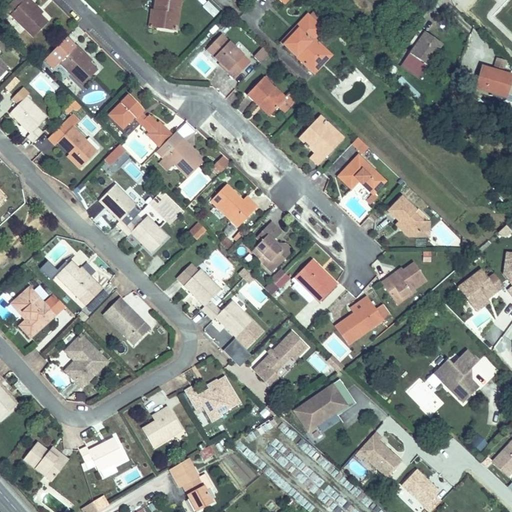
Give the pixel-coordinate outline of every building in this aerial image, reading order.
[(13,12),(23,2),(21,0),(13,0),(7,7),(13,12)] [(32,5),(34,3),(30,0),(24,0),(23,2),(13,12),(10,15),(33,38),(49,22),(41,14),(32,5)] [(159,11),(157,29),(176,32),(180,0),(155,0),(154,10),(159,11)] [(209,0),(202,6),(213,18),(219,12),(209,0)] [(32,5),(41,14),(43,12),(34,3),(32,5)] [(154,10),(151,10),(149,28),(157,29),(159,11),(154,10)] [(313,13),(309,17),(321,28),(324,24),(313,13)] [(307,15),(298,25),(301,27),(284,45),(309,68),(318,58),(314,54),(322,46),(314,39),(323,30),(307,15)] [(281,43),(284,45),(301,27),(298,25),(281,43)] [(442,45),(420,29),(409,44),(414,47),(401,66),(418,78),(442,45)] [(244,56),(221,35),(207,50),(220,63),(229,71),(228,73),(234,79),(246,66),(240,60),(244,56)] [(81,54),(83,52),(77,45),(75,47),(66,39),(45,61),(54,70),(59,64),(82,86),(98,70),(90,63),(81,54)] [(318,58),(309,68),(314,74),(331,56),(322,46),(314,54),(318,58)] [(260,63),(269,54),(263,47),(253,55),(260,63)] [(83,52),(81,54),(90,63),(92,61),(83,52)] [(250,62),(244,56),(240,60),(246,66),(250,62)] [(506,61),(497,58),(493,71),(503,73),(506,61)] [(0,61),(0,77),(8,69),(0,61)] [(218,64),(228,73),(229,71),(220,63),(218,64)] [(493,71),(483,67),(476,88),(491,93),(490,96),(505,100),(511,102),(511,77),(511,78),(511,76),(511,75),(503,73),(493,71)] [(266,76),(264,78),(271,85),(273,83),(266,76)] [(424,99),(401,77),(397,82),(420,103),(424,99)] [(8,91),(18,81),(15,78),(5,88),(8,91)] [(264,78),(263,78),(247,95),(258,106),(261,103),(272,114),(278,107),(284,113),(298,98),(291,92),(286,98),(275,87),(274,88),(271,85),(264,78)] [(135,119),(141,113),(143,111),(128,96),(109,116),(123,129),(134,117),(135,119)] [(27,137),(33,143),(43,133),(37,128),(47,118),(26,97),(10,114),(30,134),(27,137)] [(75,101),(70,106),(74,110),(77,110),(80,107),(75,101)] [(269,117),(272,114),(261,103),(258,106),(269,117)] [(145,118),(141,113),(135,119),(140,123),(145,118)] [(58,143),(82,167),(97,152),(73,128),(79,121),(73,114),(48,139),(55,146),(58,143)] [(145,118),(140,123),(149,133),(147,135),(160,148),(171,136),(158,123),(157,125),(147,116),(145,118)] [(320,116),(312,124),(319,131),(327,123),(320,116)] [(344,138),(327,123),(319,131),(312,124),(299,139),(305,144),(304,146),(307,149),(308,147),(311,150),(315,145),(327,156),(344,138)] [(189,145),(176,132),(171,136),(160,148),(156,152),(164,159),(166,157),(173,164),(187,178),(203,163),(196,156),(187,147),(189,145)] [(368,148),(357,138),(352,144),(363,154),(368,148)] [(187,147),(196,156),(198,154),(189,145),(187,147)] [(318,166),(327,156),(315,145),(311,150),(315,153),(310,158),(318,166)] [(123,153),(117,147),(104,160),(110,166),(123,153)] [(70,154),(67,157),(80,169),(82,167),(70,154)] [(385,182),(358,156),(338,177),(351,189),(360,180),(363,182),(362,184),(373,195),(385,182)] [(173,164),(166,157),(164,159),(160,163),(168,170),(173,164)] [(222,158),(212,168),(219,175),(229,165),(222,158)] [(211,178),(216,173),(210,168),(206,172),(211,178)] [(125,217),(136,206),(115,185),(99,201),(119,222),(116,225),(122,231),(131,222),(125,217)] [(257,208),(250,201),(246,205),(226,185),(211,201),(238,228),(257,208)] [(377,197),(374,194),(367,201),(370,204),(377,197)] [(416,211),(402,197),(388,211),(399,221),(405,228),(402,231),(408,237),(415,237),(420,232),(429,232),(429,222),(422,222),(414,214),(416,211)] [(429,220),(418,209),(416,211),(414,214),(422,222),(429,222),(429,220)] [(168,237),(147,216),(136,227),(131,222),(122,231),(128,236),(131,233),(151,254),(168,237)] [(405,228),(399,221),(396,225),(402,231),(405,228)] [(281,232),(271,222),(256,237),(261,242),(252,251),(259,258),(263,254),(277,268),(293,251),(285,244),(279,244),(277,246),(272,242),(274,240),(281,232)] [(206,231),(199,224),(190,233),(197,240),(206,231)] [(236,242),(242,234),(229,224),(223,232),(236,242)] [(506,226),(500,231),(505,237),(511,231),(506,226)] [(465,240),(464,251),(471,251),(473,248),(465,240)] [(431,263),(432,252),(422,251),(421,262),(431,263)] [(511,253),(506,252),(503,274),(511,285),(511,286),(507,290),(511,297),(511,253)] [(259,258),(257,260),(272,273),(277,268),(263,254),(259,258)] [(337,285),(311,260),(294,278),(314,298),(320,303),(337,285)] [(50,281),(59,273),(49,261),(40,269),(50,281)] [(103,289),(90,276),(88,278),(71,261),(56,276),(85,306),(103,289)] [(391,297),(397,292),(402,299),(414,290),(426,281),(414,263),(403,271),(389,280),(387,278),(381,282),(391,297)] [(177,279),(184,286),(198,271),(191,264),(177,279)] [(81,267),(79,269),(88,278),(90,276),(81,267)] [(387,278),(389,280),(403,271),(401,268),(387,278)] [(249,273),(245,269),(239,275),(243,279),(249,273)] [(216,295),(221,290),(200,270),(198,271),(184,286),(205,306),(201,310),(207,315),(216,306),(211,301),(216,295)] [(279,280),(285,274),(281,270),(275,276),(279,280)] [(458,288),(474,309),(504,286),(495,275),(489,279),(482,270),(458,288)] [(249,273),(243,279),(249,284),(254,278),(249,273)] [(290,278),(285,274),(279,280),(275,284),(279,288),(279,289),(290,278)] [(279,280),(275,276),(271,280),(271,281),(275,284),(279,280)] [(314,298),(294,278),(292,280),(295,284),(293,286),(309,303),(314,298)] [(267,292),(275,284),(271,281),(264,288),(267,292)] [(245,294),(257,308),(269,298),(256,284),(245,294)] [(279,288),(275,284),(267,292),(271,295),(279,288)] [(29,287),(14,301),(24,311),(22,313),(27,318),(19,326),(30,339),(66,306),(54,295),(44,303),(29,287)] [(414,290),(402,299),(397,292),(391,297),(397,305),(416,292),(414,290)] [(222,301),(216,295),(211,301),(216,306),(222,301)] [(367,297),(360,302),(364,307),(354,314),(342,322),(355,340),(383,320),(383,319),(376,310),(367,297)] [(129,308),(119,298),(103,315),(128,340),(144,323),(138,317),(136,319),(127,310),(129,308)] [(487,299),(474,309),(476,312),(490,302),(487,299)] [(24,311),(14,301),(10,304),(25,320),(27,318),(22,313),(24,311)] [(264,333),(232,301),(221,312),(216,306),(207,315),(213,321),(216,317),(236,338),(223,351),(240,367),(252,355),(246,350),(264,333)] [(506,332),(511,323),(511,303),(508,301),(493,324),(506,332)] [(350,309),(354,314),(364,307),(360,302),(350,309)] [(382,305),(376,310),(383,319),(389,315),(382,305)] [(138,317),(129,308),(127,310),(136,319),(138,317)] [(342,322),(335,327),(348,345),(355,340),(342,322)] [(149,328),(144,323),(128,340),(133,345),(149,328)] [(269,355),(253,371),(270,388),(280,378),(276,375),(292,359),(294,361),(307,347),(292,332),(273,351),(269,355)] [(81,335),(66,350),(78,361),(68,371),(76,378),(74,380),(82,388),(107,362),(81,335)] [(218,342),(227,347),(231,340),(222,335),(218,342)] [(78,361),(66,350),(65,352),(75,361),(65,371),(74,380),(76,378),(68,371),(78,361)] [(471,369),(477,362),(466,351),(452,365),(447,360),(437,370),(445,378),(442,381),(463,403),(478,388),(471,381),(465,375),(471,369)] [(332,366),(337,361),(332,356),(327,361),(332,366)] [(344,367),(337,361),(332,366),(338,372),(344,367)] [(445,378),(437,370),(434,373),(442,381),(445,378)] [(0,381),(3,378),(0,374),(0,420),(17,405),(0,385),(0,381)] [(185,391),(196,409),(202,406),(206,403),(212,412),(220,414),(240,403),(225,377),(217,382),(216,380),(207,386),(209,389),(210,391),(206,393),(205,391),(197,396),(192,387),(185,391)] [(336,404),(349,395),(339,381),(294,412),(308,432),(336,413),(340,410),(336,404)] [(349,395),(336,404),(340,410),(336,413),(338,415),(355,404),(349,395)] [(275,398),(270,403),(279,413),(286,408),(275,398)] [(212,412),(206,403),(202,406),(212,422),(221,417),(220,414),(212,412)] [(274,416),(279,413),(270,403),(265,408),(274,416)] [(168,407),(161,411),(164,416),(155,422),(142,429),(153,448),(182,430),(168,407)] [(152,417),(155,422),(164,416),(161,411),(152,417)] [(375,433),(355,454),(362,460),(364,457),(387,478),(401,462),(378,441),(381,439),(375,433)] [(480,436),(472,444),(478,452),(487,444),(480,436)] [(124,459),(114,438),(88,451),(86,447),(79,451),(85,463),(92,459),(98,472),(124,459)] [(511,441),(497,457),(511,470),(511,441)] [(68,460),(61,454),(57,459),(48,452),(37,443),(23,459),(52,482),(68,460)] [(214,454),(209,446),(200,452),(204,460),(214,454)] [(52,447),(48,452),(57,459),(61,454),(52,447)] [(508,477),(511,472),(511,470),(497,457),(492,462),(508,477)] [(172,476),(192,466),(188,459),(169,470),(172,476)] [(192,466),(172,476),(179,488),(183,486),(197,511),(212,503),(192,466)] [(427,480),(416,470),(402,485),(429,511),(431,511),(441,502),(435,497),(436,489),(431,484),(428,484),(425,482),(427,480)] [(205,474),(198,478),(205,491),(212,487),(205,474)] [(103,497),(93,503),(97,511),(98,511),(108,506),(103,497)] [(97,511),(93,503),(82,510),(83,511),(97,511)]
